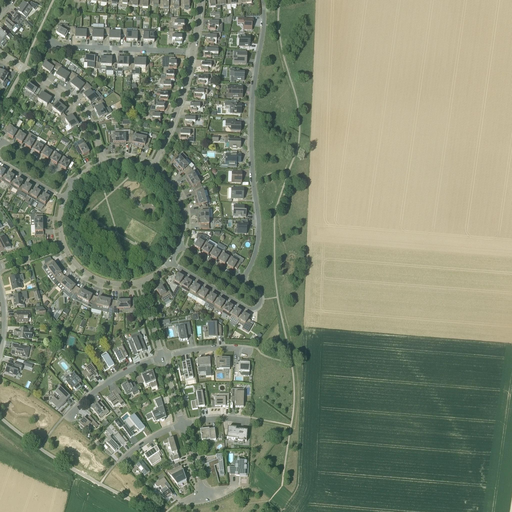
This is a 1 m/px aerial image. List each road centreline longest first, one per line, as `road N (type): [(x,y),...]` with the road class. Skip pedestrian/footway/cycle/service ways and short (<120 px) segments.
road 1 (residential): [(241,283),(259,228),(250,127),(262,0)]
road 2 (residential): [(150,511),(52,458),(0,418)]
road 3 (residential): [(193,52),(51,45)]
road 4 (residential): [(169,261),(252,310),(261,297),(241,283)]
road 5 (residential): [(103,161),(86,115),(22,68)]
road 6 (residential): [(152,167),(193,52)]
